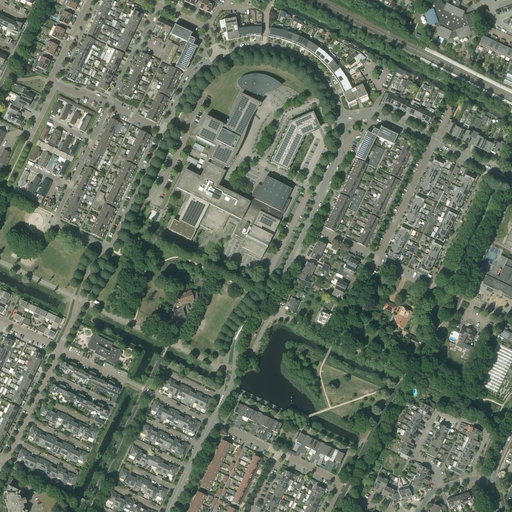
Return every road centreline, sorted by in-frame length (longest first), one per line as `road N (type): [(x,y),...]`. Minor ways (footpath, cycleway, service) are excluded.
road 1 (residential): [(233,370),(243,371),(274,316),(412,373)]
road 2 (residential): [(472,478),(484,425),(436,413),(415,458),(430,465),(442,488)]
road 3 (residential): [(339,119),(324,83),(292,57),(263,48),(218,56)]
road 4 (residential): [(83,302),(224,368)]
road 5 (residential): [(109,249),(164,130)]
road 6 (residential): [(377,259),(433,141)]
road 7 (residential): [(433,285),(489,169)]
